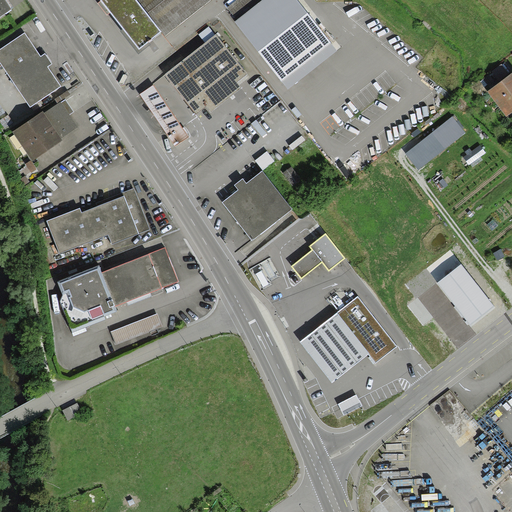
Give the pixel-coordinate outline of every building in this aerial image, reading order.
[(0,0),(0,19),(12,12),(3,0),(0,0)] [(101,0),(140,49),(162,32),(165,36),(209,0),(101,0)] [(237,0),(226,9),(236,21),(262,0),(237,0)] [(295,0),(262,0),(236,21),(234,23),(287,90),(336,51),(295,0)] [(45,59),(28,36),(0,54),(0,57),(34,108),(63,88),(51,70),(56,66),(49,56),(45,59)] [(217,36),(166,77),(200,118),(210,110),(215,115),(245,91),(241,86),(251,78),(217,36)] [(511,73),(487,91),(506,117),(511,112),(511,73)] [(143,97),(179,147),(191,138),(155,88),(143,97)] [(85,127),(68,102),(17,136),(35,164),(67,143),(65,140),(85,127)] [(464,133),(451,117),(405,155),(418,171),(464,133)] [(296,211),(266,173),(251,185),(248,181),(239,188),(243,192),(226,205),(256,243),(296,211)] [(85,216),(83,211),(51,224),(64,256),(112,237),(116,247),(153,232),(136,191),(121,197),(123,201),(85,216)] [(312,252),(291,268),(301,281),(322,264),(329,273),(340,264),(345,260),(326,236),(321,240),(310,249),(312,252)] [(105,275),(103,268),(59,285),(76,331),(121,314),(119,309),(181,285),(168,251),(105,275)] [(461,266),(436,286),(469,327),(494,308),(461,266)] [(396,344),(357,294),(337,310),(369,351),(376,360),(396,344)] [(369,351),(337,310),(300,339),(332,379),(369,351)] [(357,392),(338,402),(344,413),(363,404),(357,392)] [(75,406),(63,413),(68,421),(79,414),(75,406)]
